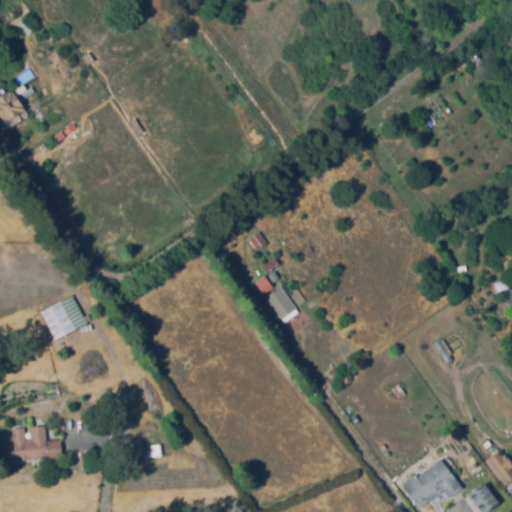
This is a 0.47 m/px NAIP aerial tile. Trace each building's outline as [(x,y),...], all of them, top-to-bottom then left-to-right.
[(89,63),(83,54),(90,50),(95,59),(89,63)] [(11,128),(0,112),(0,95),(12,87),(26,108),(21,111),(25,118),(11,128)] [(139,134),(131,122),(136,118),(145,130),(139,134)] [(257,249),(249,238),(260,231),(268,241),(257,249)] [(274,280),(264,267),(274,259),(283,270),(278,274),(279,276),(274,280)] [(271,287),(263,276),(254,283),(262,294),(271,287)] [(511,297),(511,295),(511,289),(506,290),(505,281),(493,282),(495,300),(511,297)] [(286,321),(267,296),(281,284),(301,310),(286,321)] [(303,301),(297,290),(288,294),(294,306),(303,301)] [(57,340),(48,324),(44,326),(41,320),(46,318),(42,310),(66,297),(72,308),(68,310),(78,329),(57,340)] [(435,346),(448,366),(457,360),(444,340),(435,346)] [(392,399),(388,394),(395,389),(393,387),(400,382),(407,391),(400,396),(398,394),(392,399)] [(46,427),(48,443),(62,441),(64,455),(18,462),(14,431),(25,430),(27,442),(33,442),(32,429),(46,427)] [(154,455),(153,444),(162,443),(163,453),(154,455)] [(487,462),(505,488),(511,483),(511,462),(508,457),(504,459),(501,454),(487,462)] [(451,499),(465,489),(443,461),(419,479),(417,476),(402,485),(421,511),(445,492),(451,499)] [(488,486),(503,505),(493,511),(482,511),(471,497),(488,486)]
